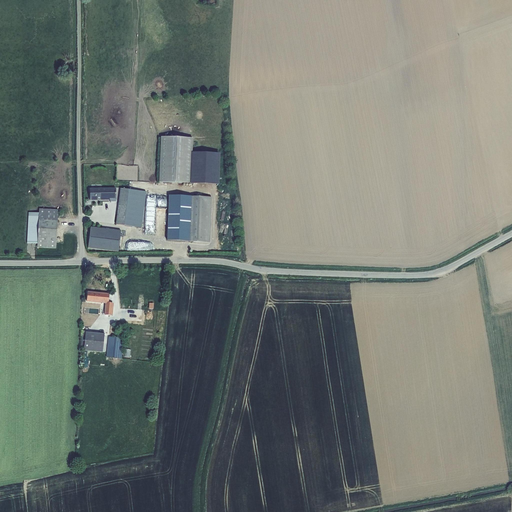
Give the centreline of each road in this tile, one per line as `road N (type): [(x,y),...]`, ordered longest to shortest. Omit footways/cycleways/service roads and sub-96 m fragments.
road 1 (unclassified): [(511,233),(424,274),(174,259),(81,262)]
road 2 (unclassified): [(80,0),(81,262)]
